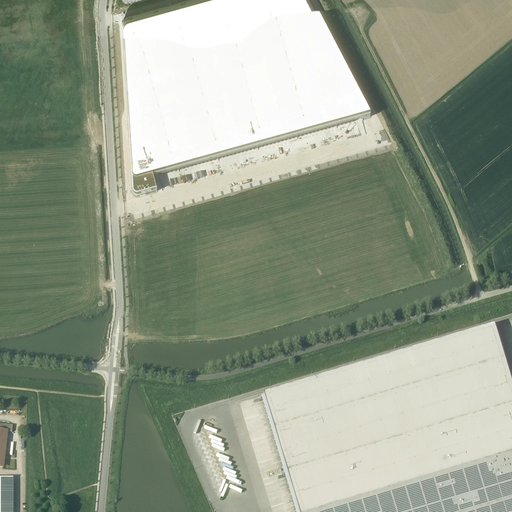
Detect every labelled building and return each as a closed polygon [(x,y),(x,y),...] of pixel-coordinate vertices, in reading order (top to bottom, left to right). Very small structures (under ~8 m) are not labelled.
[(0,0),(0,137),(13,137),(13,136),(0,129),(0,69),(31,0),(0,0)] [(123,22),(123,24),(129,122),(128,122),(133,193),(133,194),(134,195),(135,196),(136,197),(137,197),(138,197),(157,192),(155,187),(153,177),(370,117),(309,0),(184,0),(129,15),(127,16),(125,18),(124,20),(123,22)] [(511,511),(511,372),(498,324),(261,394),(295,511),(511,511)] [(0,466),(4,467),(5,458),(4,458),(5,457),(6,450),(6,449),(7,441),(7,440),(8,432),(12,433),(13,426),(0,424),(0,466)] [(219,480),(223,481),(224,476),(221,475),(222,471),(219,470),(215,483),(218,484),(219,480)] [(0,478),(0,511),(13,511),(13,479),(0,478)]
